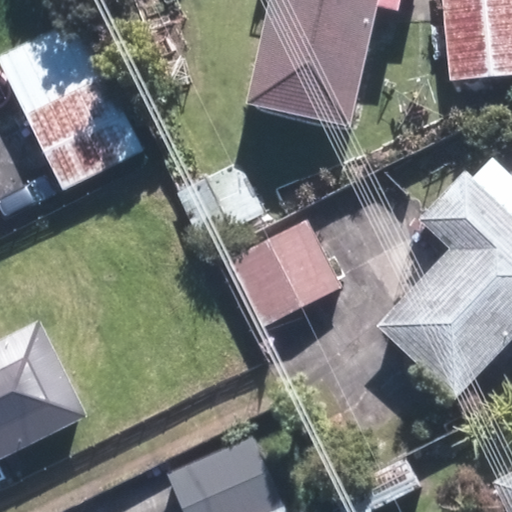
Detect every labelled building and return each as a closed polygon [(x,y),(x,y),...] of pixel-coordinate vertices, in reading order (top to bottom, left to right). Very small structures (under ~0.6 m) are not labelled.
[(37,18),(74,0),(0,0),(0,33),(36,15),(37,18)] [(274,0),(250,110),(355,134),(382,12),(402,17),(405,0),(274,0)] [(511,77),(511,0),(442,0),(449,83),(511,77)] [(0,61),(66,194),(145,154),(79,20),(0,59),(0,61)] [(180,193),(205,244),(268,214),(241,163),(180,193)] [(457,402),(511,344),(511,214),(468,173),(420,223),(451,253),(380,328),(457,402)] [(344,288),(310,221),(229,261),(262,328),(344,288)] [(0,344),(0,463),(93,418),(46,323),(0,344)] [(431,442),(417,416),(372,439),(384,465),(431,442)] [(169,476),(186,511),(290,511),(254,436),(169,476)] [(511,511),(511,475),(496,483),(510,511),(511,511)]
